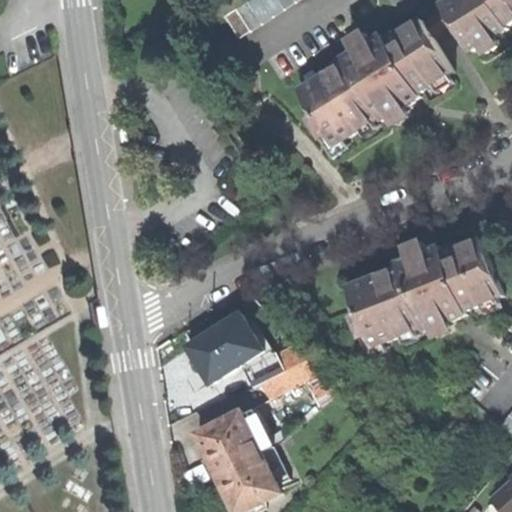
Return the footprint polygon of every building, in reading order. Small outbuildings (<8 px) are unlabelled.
[(262,0),(252,0),(248,3),(262,24),(273,17),(262,0)] [(278,0),(262,0),(273,17),(285,10),(278,0)] [(293,0),(278,0),(285,10),(296,3),(293,0)] [(511,0),(458,0),(445,8),(447,11),(455,25),(472,53),(510,30),(508,28),(511,25),(511,0)] [(248,3),(237,10),(251,31),(262,24),(248,3)] [(237,10),(225,17),(239,39),(251,31),(237,10)] [(447,11),(426,24),(434,37),(455,25),(447,11)] [(348,64),(302,93),(337,149),(383,120),(385,123),(404,112),(423,99),(421,95),(457,73),(434,37),(426,24),(424,22),(389,44),(387,39),(348,64)] [(345,60),(348,64),(387,39),(384,36),(345,60)] [(119,140),(128,138),(125,122),(124,118),(120,119),(116,119),(119,140)] [(352,288),(376,350),(427,329),(429,333),(471,316),(470,313),(508,298),(486,241),(458,252),(447,256),(445,251),(402,268),(381,276),(352,288)] [(401,265),(402,268),(445,251),(444,248),(401,265)] [(102,304),(94,306),(97,322),(98,326),(103,325),(106,325),(102,304)] [(192,346),(217,387),(273,353),(249,312),(192,346)] [(295,348),(248,372),(257,390),(266,385),(274,401),(298,389),(290,374),(304,367),(295,348)] [(264,410),(248,417),(250,422),(262,416),(266,414),(264,410)] [(246,414),(200,435),(206,448),(209,454),(231,500),(234,507),(236,511),(252,511),(285,496),(283,493),(281,488),(250,422),(248,417),(246,414)] [(262,416),(250,422),(281,488),(293,482),(262,416)] [(511,416),(503,427),(511,433),(511,416)] [(227,502),(231,500),(209,454),(205,455),(227,502)] [(511,511),(511,476),(488,499),(500,511),(511,511)] [(298,480),(293,482),(281,488),(283,493),(300,485),(298,480)]
